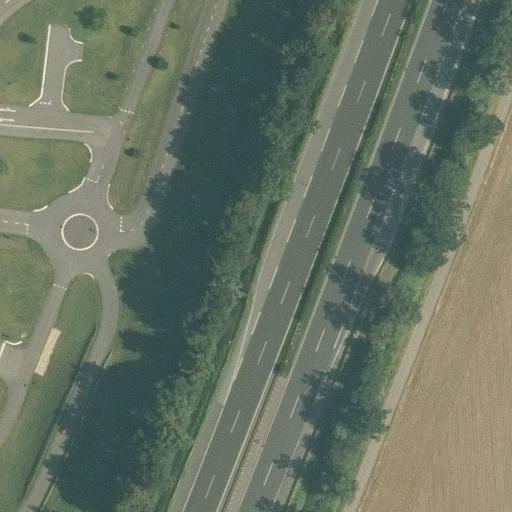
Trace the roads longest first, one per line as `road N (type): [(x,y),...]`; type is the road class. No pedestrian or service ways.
road 1 (motorway): [(392,0),(198,511)]
road 2 (motorway): [(258,511),(452,0)]
road 3 (track): [(349,511),(511,88)]
